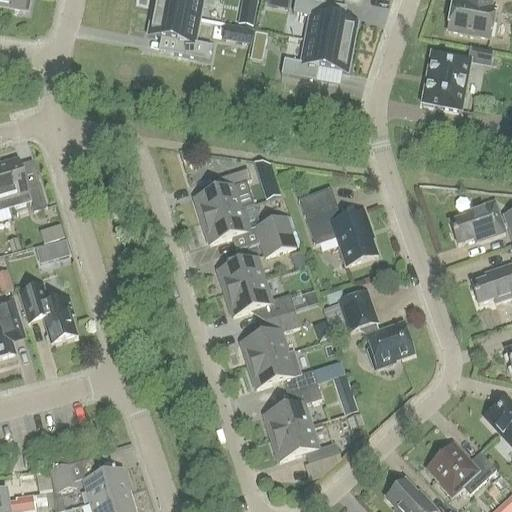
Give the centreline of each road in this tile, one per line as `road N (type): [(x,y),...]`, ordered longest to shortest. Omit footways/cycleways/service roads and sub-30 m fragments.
road 1 (residential): [(307,511),(445,385),(450,368),(383,172)]
road 2 (residential): [(255,511),(139,140)]
road 3 (residential): [(126,377),(54,129)]
road 4 (residential): [(383,172),(139,140)]
road 5 (residential): [(383,172),(376,96),(406,0)]
road 6 (residential): [(172,511),(126,377)]
road 7 (residential): [(0,409),(126,377)]
